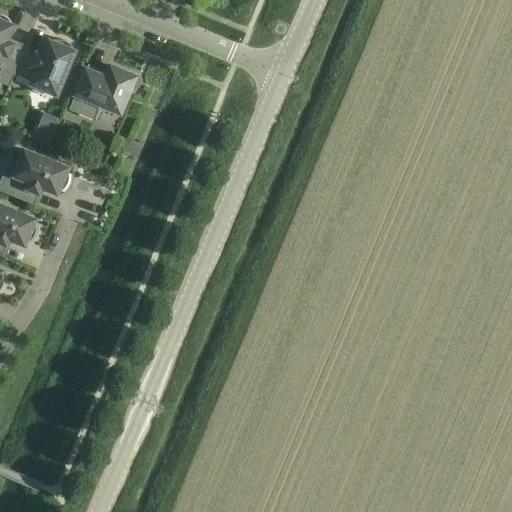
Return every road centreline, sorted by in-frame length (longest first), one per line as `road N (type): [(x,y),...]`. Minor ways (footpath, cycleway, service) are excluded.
road 1 (tertiary): [(98,511),(282,73)]
road 2 (unclassified): [(282,73),(105,0)]
road 3 (residential): [(66,221),(0,362)]
